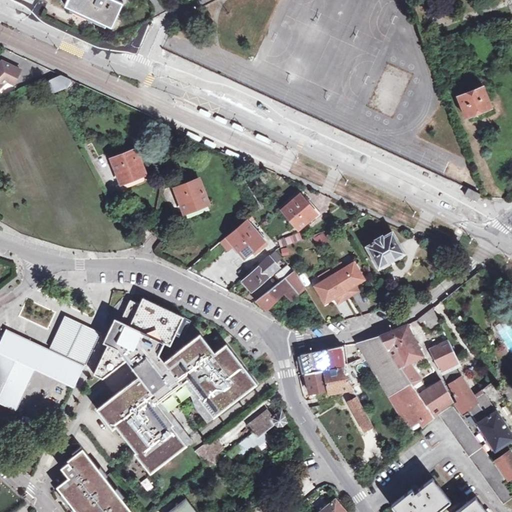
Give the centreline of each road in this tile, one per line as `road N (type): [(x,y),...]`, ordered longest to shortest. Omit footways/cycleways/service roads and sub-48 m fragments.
road 1 (tertiary): [(489,238),(434,202),(298,138),(135,74)]
road 2 (residential): [(489,238),(476,261),(416,310),(308,342),(273,339)]
road 3 (residential): [(273,339),(248,317),(150,267),(47,263)]
road 4 (residential): [(273,339),(292,397),(365,511)]
road 5 (tertiary): [(135,74),(0,15)]
